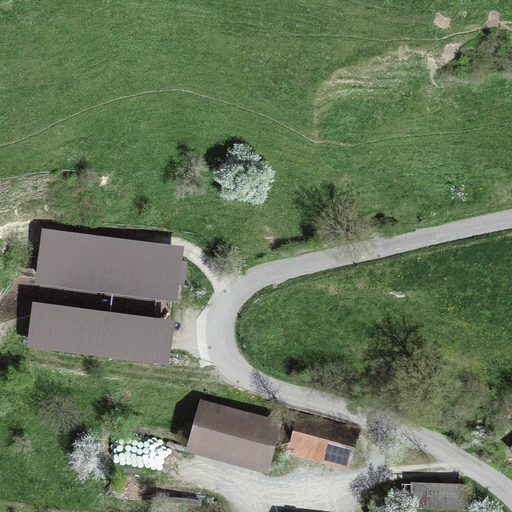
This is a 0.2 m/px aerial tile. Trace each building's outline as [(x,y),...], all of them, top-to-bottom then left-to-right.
[(177,261),(45,244),(41,279),(173,296),(177,261)] [(168,331),(36,314),(33,341),(165,358),(168,331)] [(275,429),(204,410),(194,447),(265,467),(275,429)] [(356,431),(284,413),(276,445),(348,464),(356,431)] [(416,480),(417,505),(466,503),(465,478),(416,480)]
